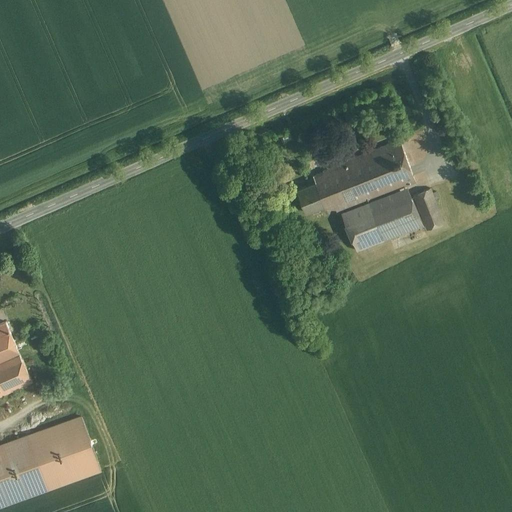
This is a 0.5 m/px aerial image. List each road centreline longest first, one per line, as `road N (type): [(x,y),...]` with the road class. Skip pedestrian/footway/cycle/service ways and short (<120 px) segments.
road 1 (tertiary): [(0,227),(511,6)]
road 2 (track): [(208,137),(289,328),(332,397),(373,495)]
